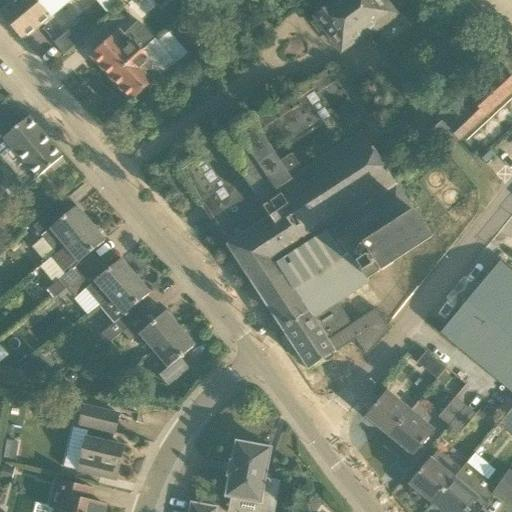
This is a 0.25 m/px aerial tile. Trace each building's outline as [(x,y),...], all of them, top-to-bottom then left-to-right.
[(0,13),(23,41),(53,16),(39,0),(15,0),(6,8),(5,8),(0,12),(0,13)] [(0,0),(0,1),(5,8),(6,8),(15,0),(39,0),(53,16),(71,0),(0,0)] [(96,0),(109,16),(110,16),(127,0),(96,0)] [(316,20),(323,30),(325,29),(340,48),(343,45),(345,49),(355,41),(359,45),(398,15),(386,0),(337,0),(332,4),(331,3),(328,5),(324,4),(317,9),(318,13),(315,16),(317,19),(316,20)] [(56,39),(62,50),(92,30),(85,20),(56,39)] [(93,55),(113,78),(142,51),(155,39),(144,27),(134,36),(129,30),(123,35),(120,31),(93,55)] [(155,39),(142,51),(113,78),(133,100),(157,78),(156,78),(159,76),(156,72),(162,67),(157,62),(167,53),(155,39)] [(390,330),(388,327),(376,309),(352,324),(338,302),(371,280),(369,278),(431,237),(414,212),(363,133),(375,125),(336,66),(178,169),(256,288),(284,331),(309,369),(324,360),(328,362),(334,358),(334,353),(356,339),(367,355),(390,330)] [(445,151),(458,140),(459,139),(485,114),(486,115),(511,90),(511,76),(505,69),(471,100),(476,105),(450,130),(442,121),(429,133),(445,151)] [(511,111),(510,110),(508,109),(506,109),(504,110),(502,110),(501,111),(499,113),(498,115),(498,117),(499,120),(499,122),(501,123),(502,124),(504,125),(506,125),(508,125),(510,124),(511,122),(511,111)] [(59,160),(63,157),(62,156),(29,117),(8,135),(0,126),(0,154),(27,187),(51,167),(54,170),(62,164),(59,160)] [(501,132),(501,130),(501,128),(500,126),(499,124),(497,123),(495,122),(493,122),(491,122),(489,123),(487,124),(486,125),(485,127),(485,130),(485,132),(486,134),(487,136),(489,137),(491,137),(493,138),(495,138),(497,137),(499,135),(500,133),(501,132)] [(487,144),(488,142),(487,140),(487,138),(485,136),(484,135),(481,134),(479,134),(477,134),(476,135),(474,136),(473,137),(472,140),(471,142),(472,144),(473,146),(474,148),(476,149),(477,150),(479,150),(481,150),(484,149),(485,147),(487,146),(487,144)] [(34,227),(42,236),(56,253),(92,223),(77,206),(63,219),(54,209),(34,227)] [(68,288),(99,262),(91,253),(106,240),(92,223),(56,253),(50,259),(64,275),(48,288),(56,298),(68,288)] [(87,289),(101,306),(136,276),(122,259),(107,271),(99,262),(68,288),(76,298),(87,289)] [(441,333),(511,391),(511,268),(501,260),(467,301),(441,333)] [(151,293),(136,276),(101,306),(123,332),(144,315),(136,305),(151,293)] [(140,334),(154,351),(181,329),(166,312),(152,324),(144,315),(123,332),(131,342),(140,334)] [(195,346),(181,329),(154,351),(168,368),(160,375),(168,385),(189,367),(181,358),(195,346)] [(426,352),(417,363),(437,379),(446,368),(426,352)] [(34,356),(12,375),(34,379),(45,369),(34,356)] [(389,435),(410,411),(387,392),(367,417),(389,435)] [(448,425),(465,405),(455,397),(439,417),(448,425)] [(465,405),(448,425),(459,434),(476,414),(465,405)] [(112,444),(119,415),(85,406),(80,426),(90,428),(88,438),(87,438),(79,471),(116,480),(124,447),(112,444)] [(511,409),(501,422),(511,432),(511,409)] [(410,411),(389,435),(413,455),(434,431),(410,411)] [(264,479),(266,469),(269,449),(238,443),(234,463),(232,462),(229,475),(232,476),(228,495),(257,501),(255,511),(273,511),(279,482),(264,479)] [(433,503),(461,469),(438,450),(410,484),(433,503)] [(465,511),(476,500),(482,506),(495,489),(466,464),(461,469),(433,503),(444,511),(465,511)] [(511,471),(509,470),(502,481),(492,495),(511,507),(511,471)] [(51,507),(54,507),(53,511),(103,511),(105,505),(90,501),(93,488),(57,479),(51,507)] [(190,511),(216,511),(218,508),(192,503),(190,511)]
